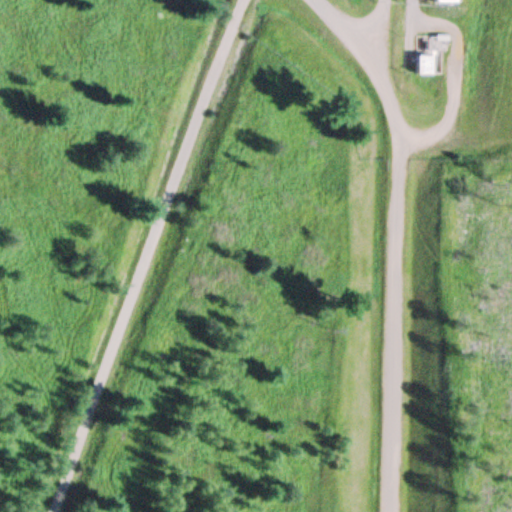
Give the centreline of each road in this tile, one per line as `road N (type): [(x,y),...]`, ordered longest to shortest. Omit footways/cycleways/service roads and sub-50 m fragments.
road 1 (residential): [(248,0),(62,511)]
road 2 (residential): [(399,511),(402,135),(353,45),(310,0)]
